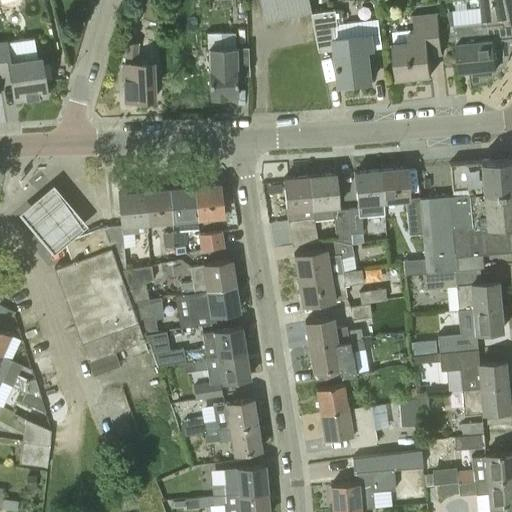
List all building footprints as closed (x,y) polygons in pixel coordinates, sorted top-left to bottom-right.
[(261,0),(265,20),(312,11),(310,0),(261,0)] [(511,27),(505,0),(479,0),(482,22),(464,24),(466,41),(456,42),(459,71),(469,70),(470,83),(480,79),(485,77),(489,75),(493,72),(498,66),(497,65),(502,54),(504,48),(505,44),(505,38),(511,36),(511,27)] [(336,39),(334,25),(339,25),(338,23),(336,9),(312,12),(319,50),(337,48),(341,84),(371,81),(367,47),(365,47),(364,35),(336,39)] [(396,78),(431,74),(429,56),(443,55),(438,12),(412,15),(414,30),(408,31),(409,39),(392,41),(396,78)] [(10,61),(7,40),(0,41),(0,68),(9,67),(13,98),(46,94),(41,57),(10,61)] [(138,44),(126,43),(125,63),(122,63),(124,100),(154,99),(152,60),(151,44),(138,44)] [(223,99),(223,96),(236,96),(234,47),(208,48),(209,96),(213,96),(213,100),(223,99)] [(511,157),(449,162),(452,187),(463,186),(465,193),(511,189),(509,160),(511,158),(511,157)] [(379,168),(382,202),(405,200),(408,200),(408,198),(405,166),(379,168)] [(383,214),(382,202),(379,168),(353,171),(358,210),(348,211),(349,226),(349,233),(363,232),(361,216),(383,214)] [(333,217),(335,240),(350,243),(349,233),(349,226),(348,211),(347,208),(337,209),(334,172),(308,175),(313,219),(333,217)] [(317,239),(313,219),(308,175),(282,177),(286,218),(291,245),(317,241),(317,239)] [(30,222),(49,245),(83,218),(66,195),(52,178),(17,206),(30,222)] [(194,185),(197,217),(222,215),(220,183),(194,185)] [(172,220),(197,217),(194,185),(169,188),(172,220)] [(146,222),(172,220),(169,188),(144,190),(146,222)] [(452,194),(419,197),(422,233),(426,272),(453,270),(454,269),(453,256),(511,250),(511,188),(511,189),(452,194)] [(146,222),(144,190),(118,192),(121,224),(107,225),(102,227),(117,269),(124,268),(123,247),(133,246),(131,233),(147,231),(146,222)] [(405,200),(408,234),(422,233),(419,197),(408,198),(408,200),(405,200)] [(102,227),(64,240),(72,261),(53,267),(86,360),(143,340),(117,269),(102,227)] [(173,232),(174,246),(184,245),(183,231),(173,232)] [(216,247),(228,245),(226,231),(214,233),(216,247)] [(163,247),(174,246),(173,232),(162,232),(163,247)] [(335,240),(330,239),(324,240),(326,248),(293,253),(297,278),(342,271),(340,257),(352,255),(350,243),(335,240)] [(185,252),(184,245),(174,246),(175,254),(185,252)] [(180,293),(234,284),(230,259),(189,266),(192,280),(178,283),(180,293)] [(134,301),(148,298),(144,280),(152,279),(151,264),(122,269),(134,301)] [(355,269),(297,278),(301,304),(345,297),(344,284),(363,281),(361,268),(355,269)] [(426,272),(423,272),(424,288),(447,286),(455,285),(453,270),(426,272)] [(458,308),(499,304),(496,280),(456,283),(458,308)] [(234,284),(180,293),(182,303),(195,301),(198,313),(208,311),(209,315),(239,310),(234,284)] [(359,304),(368,302),(386,299),(384,287),(357,291),(359,304)] [(368,302),(359,304),(349,305),(351,318),(370,315),(368,302)] [(0,354),(0,355),(10,333),(4,330),(13,311),(0,304),(0,354)] [(499,304),(458,308),(459,324),(448,325),(448,334),(439,335),(440,351),(464,350),(463,333),(473,332),(473,333),(501,330),(499,304)] [(142,316),(146,332),(157,330),(154,314),(142,316)] [(308,346),(362,338),(360,327),(346,329),(345,324),(334,326),(332,315),(304,320),(308,346)] [(204,347),(173,352),(175,362),(183,361),(244,351),(240,325),(201,332),(204,347)] [(312,372),(341,367),(352,366),(350,350),(364,348),(362,338),(308,346),(312,372)] [(423,354),(422,340),(410,341),(412,355),(423,354)] [(503,360),(478,362),(477,348),(464,350),(440,351),(439,352),(440,369),(459,368),(460,389),(506,384),(503,360)] [(244,351),(183,361),(185,371),(206,367),(208,381),(192,384),(194,400),(222,396),(219,382),(249,377),(244,351)] [(0,355),(0,354),(0,379),(0,380),(11,385),(40,397),(35,378),(27,380),(16,375),(21,364),(0,355)] [(319,412),(348,408),(344,382),(315,387),(319,412)] [(506,384),(460,389),(463,413),(480,411),(480,412),(508,410),(506,384)] [(11,385),(7,394),(44,411),(45,411),(40,397),(11,385)] [(415,398),(416,409),(428,408),(427,391),(415,392),(415,398)] [(184,435),(203,432),(256,423),(252,397),(212,405),(214,419),(203,421),(202,417),(182,420),(184,435)] [(416,409),(415,398),(398,400),(401,425),(416,425),(416,409)] [(348,408),(319,412),(323,438),(347,434),(349,447),(376,442),(370,404),(348,408)] [(50,430),(25,418),(24,418),(23,428),(22,441),(48,445),(50,430)] [(461,434),(482,432),(481,421),(460,423),(461,434)] [(256,423),(203,432),(205,442),(218,440),(218,441),(229,439),(232,453),(261,448),(256,423)] [(482,432),(461,434),(453,435),(455,450),(483,447),(482,432)] [(46,465),(48,445),(22,441),(19,462),(46,465)] [(472,468),(456,469),(457,481),(511,475),(511,452),(511,451),(470,457),(472,468)] [(212,496),(265,490),(263,464),(223,469),(225,483),(211,484),(212,496)] [(332,509),(360,508),(372,507),(371,490),(393,488),(391,466),(367,468),(368,480),(330,483),(332,509)] [(424,485),(433,484),(432,472),(423,473),(424,485)] [(35,473),(26,474),(28,489),(37,488),(35,473)] [(511,475),(457,481),(439,483),(440,495),(474,492),(474,493),(475,493),(476,511),(489,511),(489,505),(511,502),(511,475)] [(267,511),(265,490),(212,496),(184,498),(185,508),(227,504),(227,511),(267,511)] [(18,500),(2,498),(0,497),(0,508),(16,511),(18,500)]
